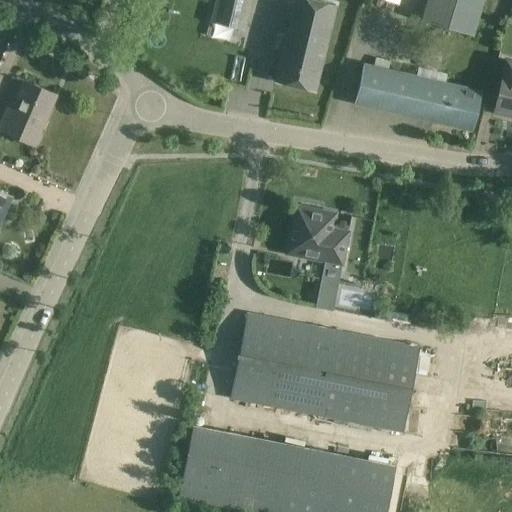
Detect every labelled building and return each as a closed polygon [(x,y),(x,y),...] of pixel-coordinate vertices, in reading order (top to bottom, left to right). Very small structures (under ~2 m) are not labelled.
[(250,0),(215,0),(210,23),(243,31),(250,0)] [(335,5),(314,0),(293,0),(275,81),(315,90),(324,51),(335,5)] [(484,0),(425,0),(420,19),(473,36),(484,0)] [(511,118),(511,61),(506,60),(502,77),(493,114),(511,118)] [(438,81),(363,64),(354,103),(472,130),(481,90),(438,81)] [(52,94),(25,82),(14,107),(10,105),(0,126),(0,130),(33,145),(45,117),(43,116),(52,94)] [(0,191),(0,208),(6,195),(10,197),(10,196),(0,191)] [(295,211),(287,253),(324,261),(320,282),(337,286),(342,264),(348,233),(332,230),(335,214),(318,211),(296,206),(295,211)] [(419,348),(246,314),(230,397),(402,432),(419,348)] [(385,511),(395,465),(192,424),(178,498),(248,511),(385,511)]
